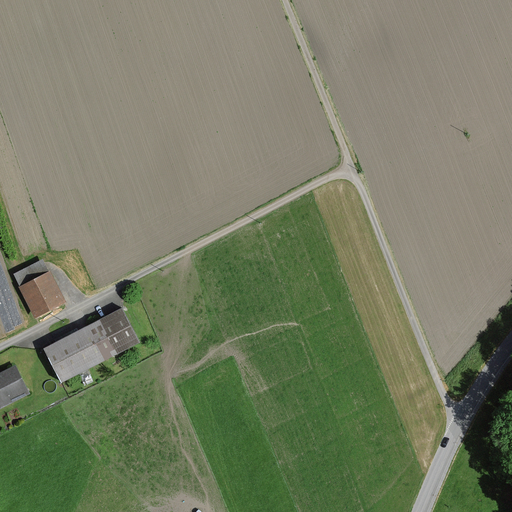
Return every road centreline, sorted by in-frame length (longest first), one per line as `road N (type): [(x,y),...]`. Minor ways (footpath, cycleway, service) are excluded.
road 1 (track): [(459,421),(283,0)]
road 2 (unclassified): [(350,166),(0,346)]
road 3 (tertiary): [(418,511),(459,421),(511,342)]
